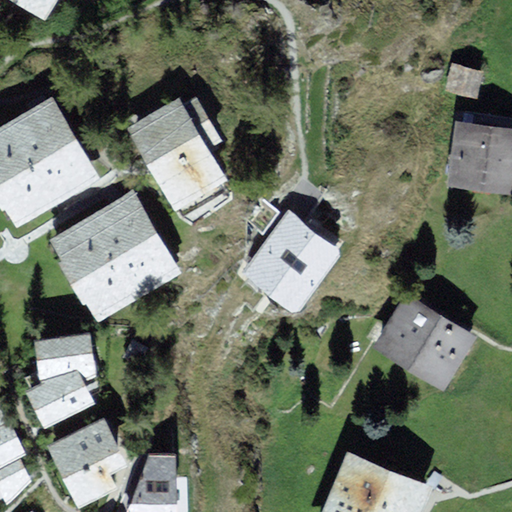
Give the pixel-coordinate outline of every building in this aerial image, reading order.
[(20,0),(45,15),(54,0),(20,0)] [(481,62),(448,53),(440,80),(473,90),(481,62)] [(0,124),(0,198),(16,226),(102,176),(54,93),(0,124)] [(178,95),(126,128),(177,209),(229,176),(178,95)] [(511,118),(449,109),(439,176),(508,186),(511,160),(511,118)] [(47,241),(94,323),(181,273),(134,191),(47,241)] [(287,211),(241,273),(290,309),(336,248),(287,211)] [(473,333),(399,282),(362,337),(436,387),(473,333)] [(75,364),(81,374),(94,371),(92,329),(33,338),(35,385),(75,364)] [(23,392),(43,428),(95,401),(81,374),(75,364),(35,385),(23,392)] [(102,413),(46,442),(79,505),(119,487),(110,471),(127,461),(102,413)] [(7,423),(0,426),(0,500),(28,486),(15,459),(21,456),(7,423)] [(410,511),(426,474),(340,440),(311,511),(410,511)] [(149,455),(128,511),(174,511),(174,457),(149,455)]
